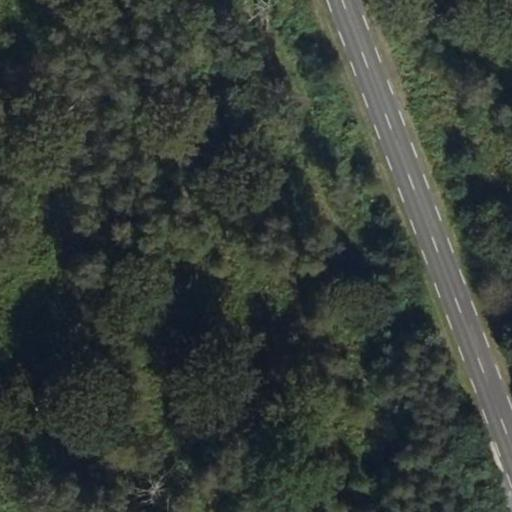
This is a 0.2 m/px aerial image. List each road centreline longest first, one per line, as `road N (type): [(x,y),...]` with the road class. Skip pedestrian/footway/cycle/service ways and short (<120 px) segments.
road 1 (primary): [(348,0),(511,436)]
road 2 (track): [(211,511),(217,484),(282,388),(451,274)]
